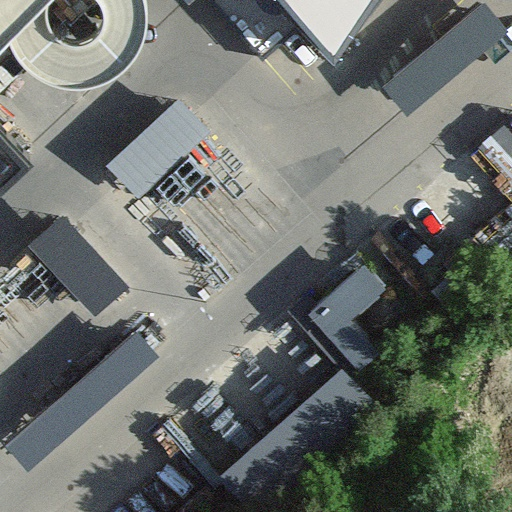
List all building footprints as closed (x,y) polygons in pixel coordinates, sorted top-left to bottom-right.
[(284,0),(325,44),(357,0),(284,0)] [(511,6),(507,0),(484,0),(394,71),(419,102),(511,27),(511,6)] [(148,187),(219,121),(189,89),(117,155),(148,187)] [(511,177),(511,118),(482,145),(511,177)] [(0,180),(25,157),(0,129),(0,180)] [(39,233),(105,305),(140,273),(74,201),(39,233)] [(0,275),(0,379),(92,295),(40,239),(0,275)] [(384,292),(363,267),(311,312),(360,369),(381,352),(352,319),(384,292)] [(19,433),(42,459),(171,344),(148,318),(19,433)] [(347,367),(328,342),(240,408),(259,433),(347,367)]
